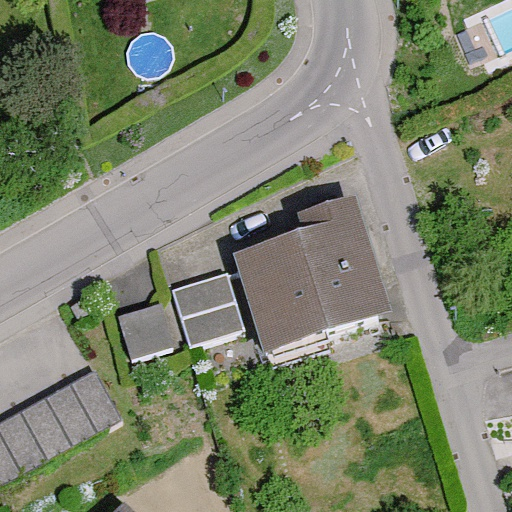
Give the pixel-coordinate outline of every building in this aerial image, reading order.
[(310,233),(314,246),(298,250),(301,257),(250,273),(262,313),(255,315),(268,358),(274,356),(274,358),(380,325),(355,243),(358,242),(351,220),(310,233)] [(229,279),(176,295),(193,352),(247,336),(229,279)] [(93,299),(73,311),(81,326),(102,314),(93,299)] [(163,313),(122,325),(134,365),(175,353),(163,313)] [(125,425),(97,376),(72,389),(100,439),(125,425)] [(100,439),(72,389),(47,403),(75,453),(100,439)] [(75,453),(47,403),(22,417),(50,467),(75,453)] [(50,467),(22,417),(0,428),(0,435),(25,481),(50,467)] [(0,494),(25,481),(0,435),(0,494)]
